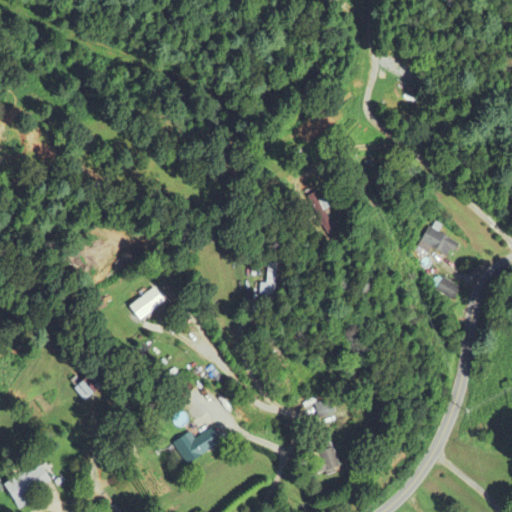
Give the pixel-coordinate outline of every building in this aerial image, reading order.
[(325,209),(318,194),(309,198),(326,235),(336,230),(326,209),(325,209)] [(430,254),(432,249),(455,258),(461,243),(426,230),(418,250),(430,254)] [(267,305),(278,305),(278,266),(267,266),(267,305)] [(433,290),(455,302),(462,290),(439,277),(433,290)] [(143,323),(167,305),(156,291),(132,309),(143,323)] [(92,315),(107,314),(106,303),(91,304),(92,315)] [(185,404),(196,422),(209,413),(197,396),(185,404)] [(334,399),(318,403),(322,417),(338,413),(334,399)] [(193,431),(175,444),(191,466),(226,441),(216,426),(198,439),(193,431)] [(344,464),(334,444),(313,455),(323,475),(344,464)] [(53,484),(40,463),(6,485),(19,505),(53,484)]
